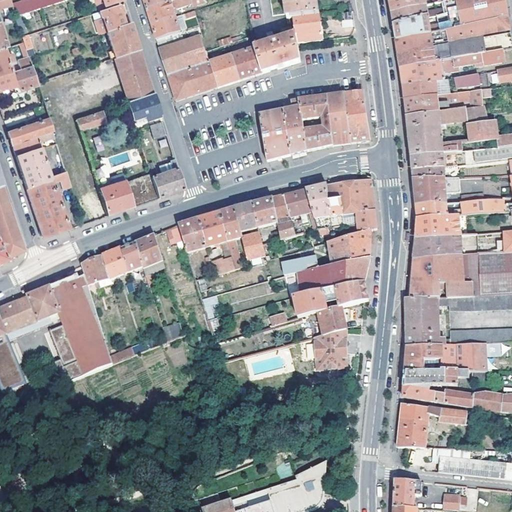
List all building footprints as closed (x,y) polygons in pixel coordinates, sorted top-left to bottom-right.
[(0,0),(0,9),(11,6),(8,0),(0,0)] [(30,0),(8,0),(11,6),(15,17),(19,16),(35,11),(30,0)] [(143,0),(147,11),(170,3),(169,0),(143,0)] [(179,0),(170,3),(173,9),(175,8),(177,9),(191,5),(195,6),(206,2),(205,0),(179,0)] [(292,18),(319,15),(316,0),(284,0),(287,19),(292,18)] [(392,14),(427,7),(426,0),(400,0),(390,2),(390,5),(391,11),(392,14)] [(446,31),(508,18),(504,0),(457,0),(461,21),(431,28),(430,19),(394,26),(396,35),(396,38),(397,42),(431,34),(446,31)] [(173,9),(170,3),(147,11),(151,25),(175,17),(173,9)] [(102,19),(106,32),(125,26),(118,6),(98,12),(100,19),(102,19)] [(430,19),(438,18),(438,16),(444,15),(443,10),(429,13),(427,7),(392,14),(392,17),(394,26),(430,19)] [(354,21),(353,14),(346,14),(347,22),(354,21)] [(294,29),(296,44),(322,41),(319,15),(292,18),(294,29)] [(23,29),(19,16),(15,17),(19,31),(23,29)] [(156,41),(181,33),(175,17),(151,25),(156,41)] [(448,42),(463,39),(481,36),(510,31),(508,18),(446,31),(448,42)] [(342,23),(343,32),(355,31),(354,21),(347,22),(342,23)] [(106,32),(114,59),(139,51),(130,25),(125,26),(106,32)] [(254,49),(263,74),(275,71),(299,63),(296,44),(294,29),(291,30),(292,37),(261,46),(258,48),(256,41),(253,42),(254,49)] [(482,43),(511,38),(510,31),(481,36),(482,39),(482,43)] [(399,54),(399,56),(433,49),(433,45),(431,34),(397,42),(398,49),(399,54)] [(33,55),(26,35),(21,36),(23,42),(28,57),(33,55)] [(202,35),(159,49),(168,75),(211,62),(202,35)] [(511,42),(511,38),(482,43),(482,39),(451,45),(452,52),(441,54),(442,60),(503,51),(511,49),(511,42)] [(0,76),(10,73),(31,66),(28,57),(23,42),(19,43),(23,58),(17,60),(19,65),(10,69),(8,66),(12,64),(9,55),(6,57),(3,49),(0,49),(0,76)] [(433,45),(433,49),(435,61),(436,61),(442,60),(441,54),(452,52),(451,45),(441,46),(440,43),(433,45)] [(232,55),(241,81),(251,78),(263,74),(254,49),(232,55)] [(433,49),(399,56),(400,60),(401,69),(435,61),(433,49)] [(139,51),(114,59),(121,81),(146,72),(139,51)] [(435,61),(401,69),(401,72),(402,78),(404,87),(436,82),(444,80),(443,69),(475,64),(475,68),(502,63),(502,62),(505,61),(503,51),(442,60),(436,61),(435,61)] [(211,62),(220,88),(224,87),(241,81),(232,55),(211,62)] [(211,62),(168,75),(176,102),(204,93),(220,88),(211,62)] [(10,73),(15,88),(19,92),(37,86),(37,84),(31,66),(10,73)] [(499,84),(511,81),(511,69),(498,72),(499,84)] [(121,81),(128,103),(153,95),(146,72),(121,81)] [(0,92),(15,88),(10,73),(0,76),(0,92)] [(490,74),(492,84),(499,83),(496,73),(490,74)] [(457,88),(479,84),(477,75),(455,78),(457,88)] [(405,98),(405,101),(437,97),(437,96),(436,82),(404,87),(404,93),(405,98)] [(482,98),(491,97),(490,90),(481,91),(482,98)] [(471,110),(484,109),(482,98),(481,91),(468,92),(471,110)] [(370,142),(364,92),(354,94),(349,95),(345,95),(352,144),(370,142)] [(437,97),(405,101),(406,110),(407,114),(407,118),(442,114),(441,102),(453,101),(454,112),(469,110),(471,110),(468,92),(458,94),(437,96),(437,97)] [(153,95),(128,103),(127,103),(133,121),(146,117),(148,121),(161,117),(153,95)] [(352,144),(345,95),(327,97),(333,146),(352,144)] [(299,101),(307,152),(312,151),(314,151),(326,148),(333,146),(327,97),(299,101)] [(307,152),(299,101),(283,104),(284,111),(292,156),(305,153),(307,152)] [(44,106),(34,109),(37,117),(44,115),(46,121),(49,120),(44,106)] [(473,143),(498,139),(496,123),(486,124),(484,109),(471,110),(469,110),(470,122),(473,143)] [(444,126),(470,122),(469,110),(454,112),(442,114),(444,126)] [(103,111),(76,121),(79,132),(106,123),(103,111)] [(259,116),(268,163),(277,160),(292,156),(284,111),(259,116)] [(412,157),(444,154),(452,154),(457,153),(462,153),(461,145),(446,146),(444,126),(442,114),(407,118),(409,132),(410,139),(410,145),(411,150),(412,157)] [(12,146),(53,133),(49,120),(46,121),(7,134),(12,146)] [(151,133),(164,129),(162,122),(149,126),(151,133)] [(164,129),(151,133),(153,140),(166,136),(164,129)] [(15,157),(45,147),(44,142),(55,139),(53,133),(12,146),(15,157)] [(93,137),(97,151),(104,150),(100,135),(93,137)] [(511,147),(511,136),(498,139),(499,149),(511,147)] [(45,147),(15,157),(26,189),(51,181),(50,178),(55,176),(45,147)] [(476,162),(511,157),(511,147),(499,149),(478,151),(475,152),(476,162)] [(413,170),(445,169),(444,154),(412,157),(411,157),(411,159),(411,163),(412,171),(413,170)] [(184,191),(174,159),(169,161),(173,171),(161,175),(151,178),(158,200),(184,191)] [(173,171),(169,161),(157,165),(161,175),(173,171)] [(146,163),(150,173),(155,172),(152,162),(146,163)] [(445,169),(413,170),(414,173),(414,180),(445,179),(445,169)] [(69,230),(56,191),(70,186),(66,172),(55,176),(50,178),(51,181),(26,189),(43,238),(55,234),(60,233),(69,230)] [(150,173),(125,182),(123,177),(115,180),(116,185),(99,191),(107,217),(124,211),(149,203),(158,200),(151,178),(150,173)] [(445,179),(414,180),(415,184),(417,202),(417,206),(446,204),(445,179)] [(356,182),(326,186),(328,201),(340,201),(343,217),(356,215),(355,214),(375,211),(373,196),(371,180),(356,182)] [(23,253),(0,182),(0,264),(7,262),(6,260),(23,253)] [(316,189),(307,191),(312,212),(317,230),(324,228),(322,219),(343,217),(340,201),(328,201),(326,186),(317,188),(316,189)] [(289,195),(283,197),(289,219),(291,219),(301,216),(302,223),(308,221),(306,214),(312,212),(307,191),(297,193),(295,194),(289,195)] [(477,202),(485,202),(484,195),(462,197),(462,203),(471,202),(470,200),(477,199),(477,202)] [(277,199),(273,199),(277,224),(279,234),(280,241),(295,236),(291,219),(289,219),(283,197),(277,199)] [(262,202),(253,204),(258,229),(277,224),(273,199),(262,202)] [(462,203),(463,215),(467,215),(506,213),(504,200),(503,200),(485,202),(477,202),(471,202),(462,203)] [(460,202),(448,203),(449,211),(460,210),(460,202)] [(243,207),(235,209),(241,233),(258,229),(253,204),(243,207)] [(417,209),(418,220),(447,217),(446,204),(417,206),(417,209)] [(227,211),(220,214),(227,242),(232,258),(235,270),(242,267),(235,241),(242,239),(241,233),(235,209),(227,211)] [(377,225),(375,211),(355,214),(356,215),(356,221),(358,235),(371,231),(377,230),(377,225)] [(209,217),(199,219),(207,248),(227,242),(220,214),(209,217)] [(447,217),(418,220),(418,224),(418,226),(417,240),(461,236),(458,216),(447,217)] [(179,225),(179,227),(188,254),(207,248),(199,219),(187,223),(179,225)] [(170,245),(182,241),(177,226),(165,230),(170,245)] [(327,243),(348,237),(346,232),(330,236),(328,227),(324,228),(317,230),(319,238),(311,241),(312,247),(327,243)] [(371,244),(371,231),(358,235),(348,237),(327,243),(332,266),(370,259),(371,244)] [(265,257),(262,246),(261,239),(260,234),(242,239),(247,261),(265,257)] [(261,239),(262,246),(280,241),(279,234),(261,239)] [(145,240),(136,244),(143,268),(144,270),(164,262),(155,236),(145,240)] [(461,236),(417,240),(416,244),(414,259),(462,256),(461,236)] [(127,247),(121,249),(129,273),(129,274),(143,268),(136,244),(127,247)] [(111,253),(103,256),(110,279),(111,280),(129,273),(121,249),(111,253)] [(511,295),(511,252),(505,253),(462,256),(464,283),(468,283),(470,298),(511,295)] [(81,265),(84,280),(90,281),(110,279),(103,256),(90,261),(81,265)] [(462,256),(414,259),(414,264),(413,281),(413,285),(464,283),(462,256)] [(212,264),(215,276),(235,270),(232,258),(212,264)] [(365,278),(370,259),(332,266),(317,269),(296,273),(300,295),(322,291),(335,289),(365,283),(365,278)] [(288,266),(290,274),(296,273),(317,269),(315,260),(288,266)] [(198,280),(201,291),(207,290),(204,278),(198,280)] [(63,283),(51,291),(41,303),(84,368),(107,358),(109,357),(90,281),(84,280),(63,283)] [(368,296),(365,283),(335,289),(339,307),(341,306),(364,301),(368,300),(368,296)] [(464,283),(413,285),(411,285),(411,293),(411,300),(412,301),(440,300),(440,291),(447,290),(448,299),(470,298),(468,283),(464,283)] [(0,385),(3,393),(12,390),(14,396),(26,392),(23,385),(26,384),(6,335),(41,303),(51,291),(49,288),(28,296),(29,298),(0,309),(0,385)] [(300,295),(293,297),(298,317),(320,311),(327,310),(322,291),(300,295)] [(412,301),(411,300),(407,300),(407,331),(407,348),(443,347),(443,343),(440,343),(439,306),(450,306),(450,311),(470,312),(511,309),(511,295),(470,298),(448,299),(440,300),(412,301)] [(219,315),(215,296),(203,299),(207,318),(219,315)] [(327,310),(320,311),(326,335),(346,330),(341,306),(339,307),(327,310)] [(271,318),(273,326),(286,322),(284,314),(271,318)] [(208,320),(210,330),(220,328),(218,318),(208,320)] [(168,341),(184,334),(178,321),(162,328),(168,341)] [(451,347),(457,346),(487,346),(511,344),(511,329),(450,331),(451,347)] [(326,335),(315,339),(317,371),(346,368),(346,330),(326,335)] [(133,347),(135,352),(147,349),(145,343),(133,347)] [(443,347),(407,348),(407,353),(406,360),(406,373),(441,373),(441,371),(459,371),(457,346),(451,347),(443,347)] [(487,346),(457,346),(459,371),(459,372),(470,372),(474,373),(480,373),(487,373),(487,346)] [(441,373),(406,373),(405,384),(404,398),(474,409),(475,395),(445,391),(445,394),(431,392),(431,386),(458,386),(458,378),(470,378),(470,372),(459,372),(459,371),(441,371),(441,373)] [(475,395),(474,409),(485,410),(486,395),(475,395)] [(485,410),(511,414),(511,396),(504,397),(486,395),(485,410)] [(311,399),(311,406),(320,407),(320,400),(311,399)] [(490,416),(403,405),(402,416),(400,441),(399,448),(426,450),(429,415),(440,418),(440,422),(488,428),(490,416)] [(312,423),(307,429),(311,433),(317,426),(312,423)] [(511,465),(503,465),(466,460),(441,458),(440,465),(440,473),(492,479),(511,481),(511,465)] [(304,511),(312,510),(318,507),(322,502),(322,501),(325,473),(326,465),(295,478),(296,481),(201,511),(304,511)] [(422,483),(396,480),(395,504),(395,509),(414,509),(415,497),(421,497),(422,483)] [(459,511),(460,496),(446,495),(445,510),(459,511)]
